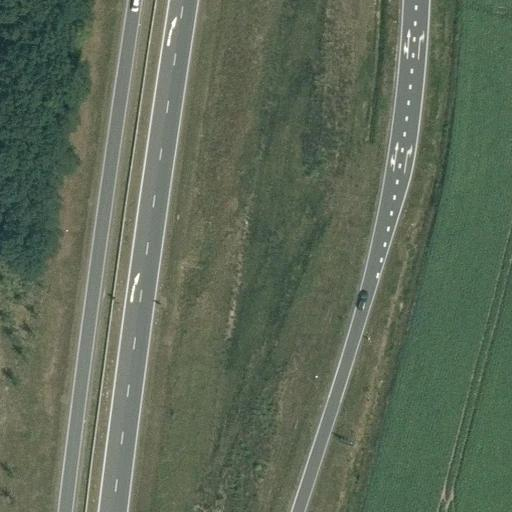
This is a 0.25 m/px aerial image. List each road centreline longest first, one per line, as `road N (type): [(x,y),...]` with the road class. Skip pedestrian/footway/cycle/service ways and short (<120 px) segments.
road 1 (trunk): [(297,511),(377,253),(414,0)]
road 2 (trunk): [(112,511),(190,0)]
road 3 (trunk): [(133,0),(65,511)]
